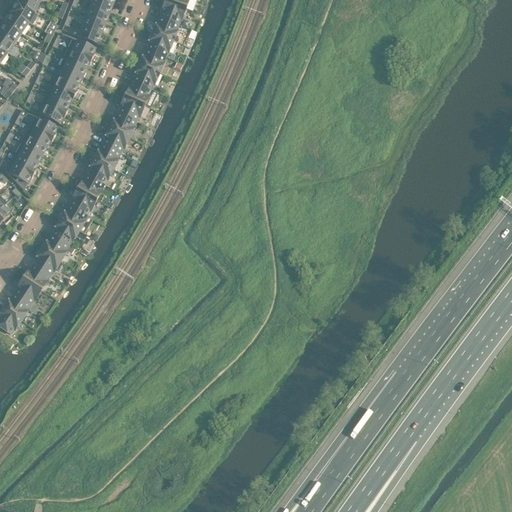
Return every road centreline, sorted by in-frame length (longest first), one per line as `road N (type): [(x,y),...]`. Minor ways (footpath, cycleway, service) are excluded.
road 1 (residential): [(142,0),(116,66),(7,266)]
road 2 (motorway): [(511,236),(400,381)]
road 3 (motorway): [(400,381),(285,511)]
road 4 (motorway): [(406,434),(511,299)]
road 5 (motorway): [(400,381),(308,511)]
